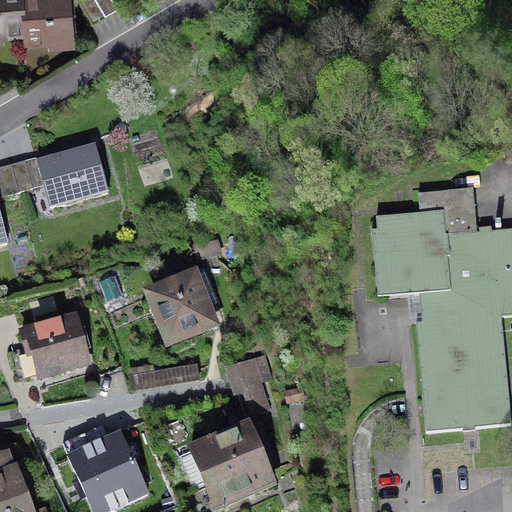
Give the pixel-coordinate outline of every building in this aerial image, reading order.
[(0,0),(0,45),(23,44),(19,0),(0,0)] [(19,0),(23,44),(24,53),(75,49),(70,0),(19,0)] [(81,0),(94,21),(105,15),(96,0),(81,0)] [(111,0),(96,0),(105,15),(117,8),(111,0)] [(39,169),(28,172),(33,190),(51,185),(57,209),(107,195),(95,149),(37,164),(39,169)] [(25,163),(12,167),(19,194),(33,190),(28,172),(25,163)] [(19,194),(12,167),(0,169),(0,179),(0,180),(5,198),(19,194)] [(433,223),(374,228),(381,310),(420,307),(422,329),(409,330),(419,445),(511,436),(511,373),(509,335),(511,334),(511,240),(477,243),(473,198),(431,201),(433,223)] [(122,268),(105,276),(113,295),(131,288),(122,268)] [(201,276),(142,299),(165,357),(224,334),(201,276)] [(72,321),(16,337),(31,388),(87,371),(72,321)] [(251,365),(230,372),(237,395),(258,388),(251,365)] [(108,433),(105,425),(46,447),(69,511),(160,511),(177,506),(145,419),(108,433)] [(248,429),(179,458),(192,489),(204,484),(215,511),(273,486),(248,429)] [(32,511),(12,455),(0,459),(0,511),(32,511)]
